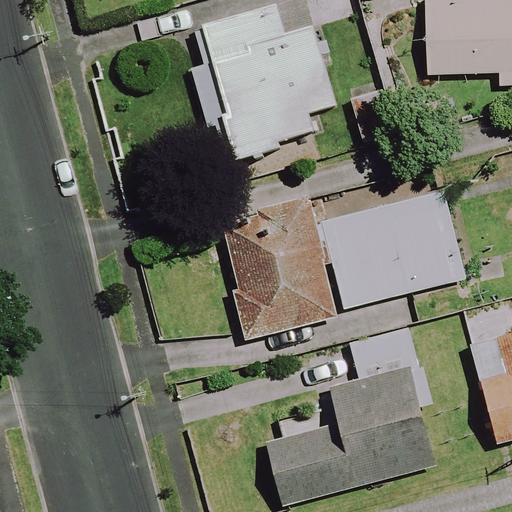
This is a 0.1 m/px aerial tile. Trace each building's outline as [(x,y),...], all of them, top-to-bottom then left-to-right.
[(334,112),(305,0),(197,29),(208,69),(190,74),(206,134),(224,130),(233,163),(313,142),(307,119),(334,112)] [(426,78),(495,77),(496,92),(511,91),(511,1),(425,2),(426,78)] [(393,142),(383,95),(349,102),(359,149),(393,142)] [(464,283),(442,195),(320,227),(342,314),(464,283)] [(332,327),(302,197),(210,218),(240,348),(332,327)] [(511,306),(462,319),(497,450),(511,446),(511,306)] [(440,472),(404,332),(347,346),(357,385),(283,403),(309,505),(440,472)]
